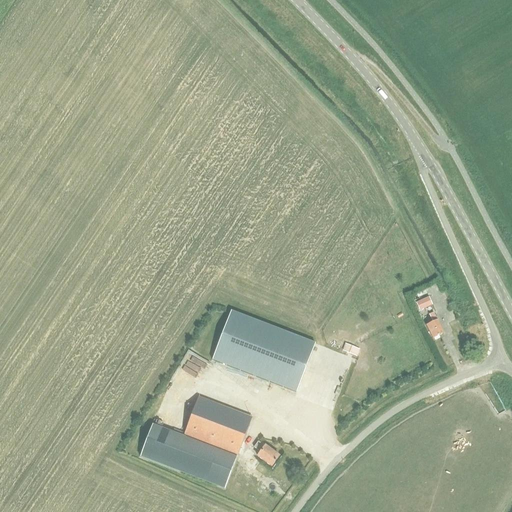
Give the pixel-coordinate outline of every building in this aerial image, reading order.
[(419,312),(432,306),(429,298),(416,304),(419,312)] [(296,393),(315,344),(231,312),(212,361),(296,393)] [(432,339),(444,334),(434,312),(429,315),(433,324),(428,326),(428,325),(426,326),(432,339)] [(346,345),(343,352),(357,357),(359,350),(346,345)] [(190,381),(195,372),(181,365),(177,374),(190,381)] [(225,377),(223,384),(237,387),(239,380),(225,377)] [(140,457),(224,489),(251,418),(198,398),(183,437),(152,425),(140,457)] [(271,468),(278,458),(265,447),(264,449),(257,444),(254,449),(261,454),(258,458),(271,468)]
